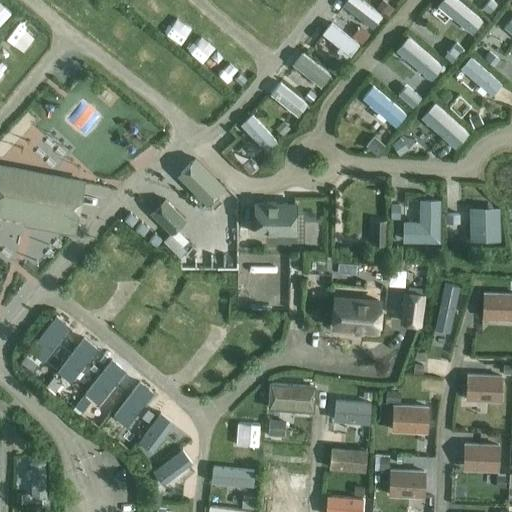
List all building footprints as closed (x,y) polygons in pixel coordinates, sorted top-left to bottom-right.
[(490,0),(489,0),(482,9),(488,14),(496,5),(490,0)] [(381,1),(375,8),(387,17),(393,9),(381,1)] [(15,41),(28,20),(18,14),(5,35),(15,41)] [(360,27),(351,38),(359,44),(368,33),(360,27)] [(396,73),(403,64),(384,47),(376,57),(396,73)] [(451,48),(444,56),(450,62),(458,53),(451,48)] [(0,73),(12,59),(0,49),(0,73)] [(489,52),(484,59),(494,66),(499,59),(489,52)] [(332,58),(325,68),(333,74),(340,65),(332,58)] [(411,73),(403,82),(415,92),(423,83),(411,73)] [(410,89),(402,98),(412,108),(421,98),(410,89)] [(308,91),(303,98),(309,103),(315,96),(308,91)] [(272,134),(282,118),(254,102),(245,118),(272,134)] [(477,115),(468,119),(472,128),(482,124),(477,115)] [(282,122),(276,129),(283,135),(289,129),(282,122)] [(132,160),(145,148),(131,133),(118,146),(132,160)] [(374,137),(366,146),(376,155),(384,145),(374,137)] [(400,139),(392,145),(399,155),(407,149),(400,139)] [(177,177),(206,205),(223,188),(195,159),(177,177)] [(249,159),(241,167),(248,175),(256,167),(249,159)] [(2,167),(0,175),(0,215),(71,229),(80,182),(2,167)] [(506,227),(506,195),(472,195),(472,227),(506,227)] [(164,200),(150,214),(170,234),(184,220),(164,200)] [(254,204),(254,234),(295,235),(296,204),(254,204)] [(459,214),(444,214),(444,224),(459,223),(459,214)] [(248,231),(238,231),(237,245),(248,246),(248,231)] [(371,234),(371,247),(383,247),(384,235),(371,234)] [(274,283),(290,282),(289,254),(254,255),(254,260),(274,259),(274,283)] [(460,318),(462,281),(446,280),(444,317),(460,318)] [(511,295),(483,294),(482,319),(507,320),(507,310),(511,310),(511,295)] [(405,295),(401,323),(419,325),(423,297),(405,295)] [(336,298),(333,328),(375,332),(378,301),(336,298)] [(25,356),(19,363),(31,372),(37,365),(25,356)] [(413,365),(412,372),(421,373),(422,365),(413,365)] [(511,375),(511,366),(502,366),(502,375),(511,375)] [(501,377),(467,376),(466,391),(475,391),(475,401),(500,402),(501,377)] [(53,380),(47,387),(54,393),(60,386),(53,380)] [(315,386),(269,382),(267,409),(313,412),(315,386)] [(69,389),(63,397),(71,403),(77,395),(69,389)] [(385,393),(385,404),(397,404),(397,393),(385,393)] [(83,396),(75,406),(81,411),(89,401),(83,396)] [(369,404),(335,401),(334,411),(344,412),(343,421),(368,423),(369,404)] [(392,432),(426,434),(427,406),(393,404),(392,432)] [(148,411),(141,419),(148,424),(154,416),(148,411)] [(225,413),(224,428),(266,430),(267,416),(225,413)] [(269,420),(268,433),(282,434),(283,421),(269,420)] [(359,431),(350,440),(357,447),(366,439),(359,431)] [(184,445),(163,457),(174,475),(194,464),(184,445)] [(498,446),(464,445),(463,460),(473,460),(472,470),(497,471),(498,446)] [(365,452),(331,449),(330,462),(340,462),(339,469),(364,471),(365,452)] [(51,450),(32,450),(33,487),(51,486),(51,450)] [(243,456),(242,466),(254,467),(255,457),(243,456)] [(388,471),(389,458),(380,457),(379,471),(388,471)] [(267,464),(266,474),(278,476),(279,466),(267,464)] [(388,497),(424,499),(425,471),(390,469),(388,497)] [(495,488),(505,489),(506,477),(496,476),(495,488)] [(363,498),(364,487),(354,486),(353,497),(363,498)] [(16,494),(16,505),(26,505),(26,494),(16,494)] [(242,497),(241,508),(252,509),(253,498),(242,497)] [(360,511),(361,500),(327,497),(326,509),(336,510),(335,511),(360,511)] [(260,503),(259,511),(264,511),(271,511),(273,504),(260,503)]
